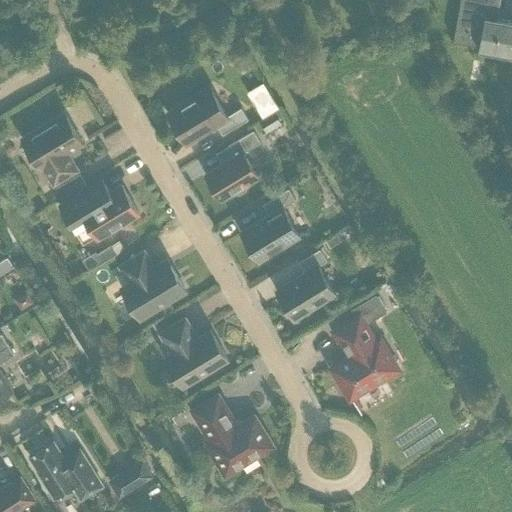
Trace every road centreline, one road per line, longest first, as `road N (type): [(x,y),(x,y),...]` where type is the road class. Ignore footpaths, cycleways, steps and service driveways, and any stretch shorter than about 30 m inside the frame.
road 1 (residential): [(0,100),(60,66),(98,73),(312,428)]
road 2 (residential): [(312,428),(294,454),(299,476),(316,490),(337,491),(356,479),(361,446)]
